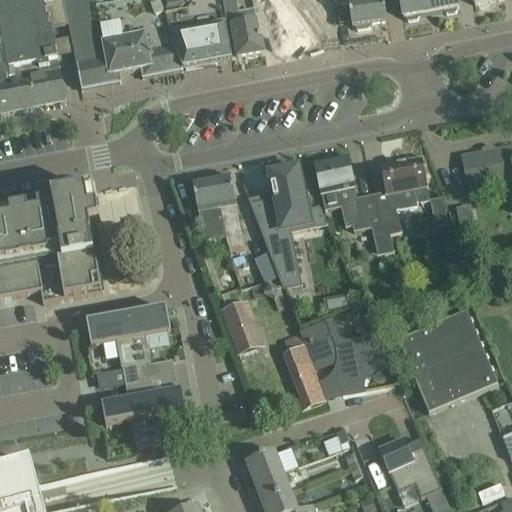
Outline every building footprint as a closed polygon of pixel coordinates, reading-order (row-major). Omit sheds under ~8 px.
[(67,104),(52,32),(69,29),(63,0),(0,0),(0,30),(6,61),(11,85),(0,86),(0,87),(2,100),(0,100),(0,115),(0,117),(67,104)] [(78,73),(82,92),(121,85),(120,77),(142,72),(143,80),(184,73),(159,0),(156,0),(98,11),(96,0),(63,0),(69,29),(78,73)] [(159,0),(184,73),(233,63),(233,62),(231,53),(236,52),(226,0),(159,0)] [(265,57),(262,39),(260,40),(255,12),(239,15),(236,0),(226,0),(236,52),(231,53),(233,62),(238,61),(238,62),(265,57)] [(321,0),(262,0),(272,26),(275,43),(288,40),(290,51),(321,46),(319,35),(332,32),(321,0)] [(334,0),(337,7),(349,5),(353,30),(355,29),(356,32),(358,34),(369,32),(371,30),(370,27),(388,24),(384,0),(334,0)] [(432,15),(428,0),(399,0),(404,21),(406,20),(407,23),(409,24),(418,22),(420,20),(419,18),(432,15)] [(428,0),(432,15),(444,13),(445,16),(447,17),(456,15),(458,13),(457,11),(460,10),(457,0),(428,0)] [(6,61),(0,30),(0,100),(2,100),(0,87),(0,86),(11,85),(6,61)] [(482,152),(483,156),(464,160),(470,191),(511,183),(511,150),(511,151),(496,154),(495,149),(491,148),(486,149),(482,152)] [(348,160),(316,167),(320,186),(323,200),(326,215),(342,211),(346,231),(353,229),(354,235),(372,231),(379,258),(384,257),(394,254),(391,239),(393,239),(377,198),(357,201),(353,179),(348,160)] [(386,196),(377,198),(393,239),(403,236),(397,214),(418,210),(418,207),(431,205),(431,204),(427,183),(423,163),(381,171),(385,191),(386,196)] [(252,206),(250,207),(284,294),(303,290),(292,235),(327,228),(328,228),(321,212),(320,213),(320,214),(312,215),(312,211),(309,196),(304,198),(297,168),(271,174),(274,191),(273,191),(274,197),(274,198),(277,198),(278,203),(252,208),(252,206)] [(213,182),(225,240),(226,240),(231,255),(236,254),(236,256),(246,252),(243,243),(231,179),(213,182)] [(205,244),(225,240),(213,182),(193,186),(199,215),(200,215),(205,244)] [(100,216),(122,213),(118,189),(97,193),(100,216)] [(0,303),(42,296),(44,307),(103,296),(91,229),(88,214),(87,214),(86,209),(77,198),(69,199),(69,198),(26,206),(27,210),(0,215),(0,303)] [(431,205),(436,230),(450,228),(443,201),(431,204),(431,205)] [(267,257),(254,263),(266,287),(278,281),(267,257)] [(245,357),(266,349),(249,304),(221,314),(239,361),(241,360),(242,364),(247,363),(245,357)] [(168,312),(128,320),(140,386),(153,383),(150,366),(151,366),(147,339),(172,335),(168,312)] [(399,345),(430,418),(499,389),(468,316),(399,345)] [(113,376),(115,390),(126,388),(140,386),(128,320),(88,327),(92,350),(117,345),(122,372),(124,374),(113,376)] [(329,323),(300,335),(315,372),(336,368),(339,378),(338,378),(337,379),(336,380),(336,382),(336,383),(340,394),(363,393),(362,380),(368,379),(361,346),(339,348),(329,323)] [(295,404),(300,418),(328,406),(300,337),(285,344),(290,355),(283,358),(300,401),(295,404)] [(153,384),(153,383),(140,386),(152,449),(166,446),(161,420),(187,415),(182,392),(152,398),(150,384),(153,384)] [(152,449),(140,386),(126,388),(129,402),(102,407),(107,430),(132,425),(137,452),(152,449)] [(345,433),(336,436),(338,440),(341,448),(350,445),(345,433)] [(511,437),(504,440),(503,441),(511,463),(511,437)] [(404,444),(380,455),(399,497),(416,490),(422,503),(427,501),(443,494),(424,451),(410,457),(404,444)] [(274,454),(242,468),(245,477),(250,475),(255,486),(282,476),(282,475),(298,469),(291,451),(275,457),(274,454)] [(355,457),(346,460),(350,471),(359,469),(355,457)] [(0,511),(44,511),(32,467),(0,475),(0,511)] [(359,469),(350,471),(355,484),(364,480),(359,469)] [(259,498),(254,500),(257,508),(290,496),(282,476),(255,486),(259,498)] [(450,511),(443,494),(427,501),(431,511),(450,511)] [(296,511),(290,496),(257,508),(258,511),(296,511)] [(511,511),(511,504),(511,501),(497,507),(498,511),(511,511)]
